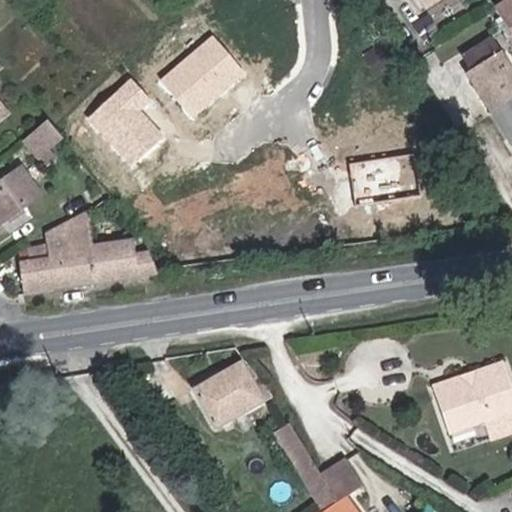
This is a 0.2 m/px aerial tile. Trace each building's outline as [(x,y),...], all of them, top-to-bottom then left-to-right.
[(433,0),(440,11),(458,0),(433,0)] [(511,46),(511,44),(483,61),(493,77),(511,65),(511,46)] [(0,70),(12,61),(1,47),(0,48),(0,70)] [(223,47),(172,90),(202,125),(252,82),(223,47)] [(511,65),(493,77),(486,81),(511,125),(511,65)] [(128,102),(100,129),(144,174),(172,147),(146,121),(158,110),(140,91),(128,102)] [(0,136),(15,124),(0,104),(0,136)] [(65,125),(55,112),(35,132),(61,162),(82,144),(65,125)] [(424,163),(361,173),(367,214),(431,204),(424,163)] [(0,238),(45,193),(22,168),(0,190),(0,238)] [(110,228),(59,234),(60,251),(49,253),(50,267),(36,270),(39,295),(173,277),(170,254),(153,256),(150,241),(113,245),(110,228)] [(243,364),(203,389),(231,431),(272,406),(243,364)] [(463,391),(450,394),(465,438),(511,421),(511,375),(469,391),(463,391)] [(350,511),(360,504),(372,496),(350,458),(347,459),(342,463),(325,473),(335,488),(344,501),(347,506),(350,511)] [(335,488),(322,468),(309,476),(323,497),(335,488)] [(344,501),(335,488),(323,497),(331,509),(344,501)]
